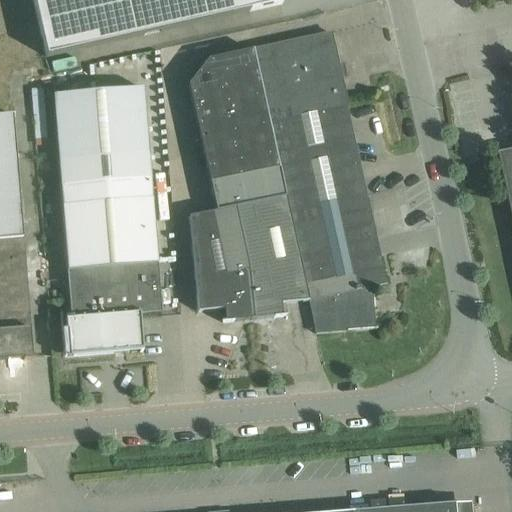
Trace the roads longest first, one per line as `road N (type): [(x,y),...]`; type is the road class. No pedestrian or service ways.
road 1 (unclassified): [(0,434),(410,401),(463,376)]
road 2 (unclassified): [(463,376),(468,311),(399,0)]
